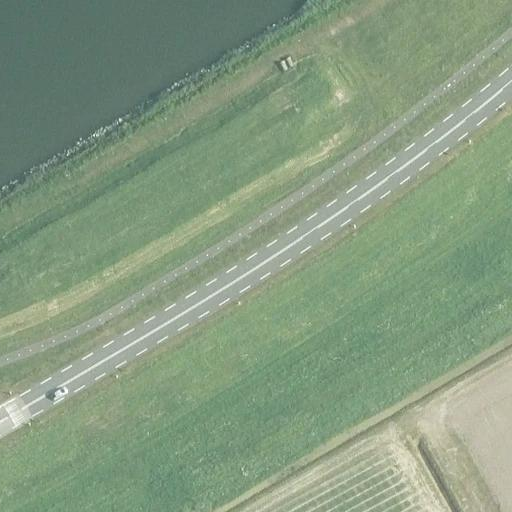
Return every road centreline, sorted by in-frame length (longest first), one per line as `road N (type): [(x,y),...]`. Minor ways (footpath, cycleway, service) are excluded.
road 1 (secondary): [(0,423),(350,205),(511,79)]
road 2 (track): [(478,511),(429,422),(396,427),(389,443)]
